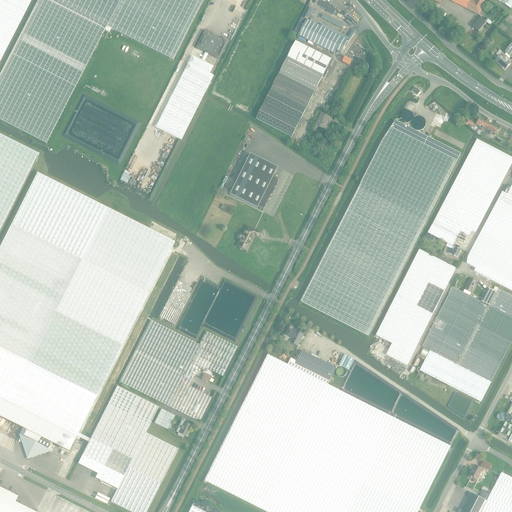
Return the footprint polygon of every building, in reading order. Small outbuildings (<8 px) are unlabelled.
[(38,0),(0,74),(0,120),(46,144),(48,141),(76,85),(105,30),(109,32),(111,29),(173,60),(203,0),(38,0)] [(0,0),(0,62),(23,17),(31,0),(0,0)] [(475,0),(474,2),(471,0),(469,0),(432,0),(439,4),(441,0),(448,0),(479,15),(485,3),(479,0),(475,0)] [(511,0),(495,0),(511,10),(511,0)] [(322,1),(319,6),(327,11),(326,12),(333,16),(334,15),(336,10),(330,7),(331,5),(322,1)] [(323,15),(322,18),(343,28),(344,25),(323,15)] [(354,28),(358,24),(351,17),(347,21),(354,28)] [(487,18),(484,21),(481,18),(472,27),(478,32),(481,34),(492,23),(487,18)] [(296,35),(334,54),(336,51),(341,53),(347,40),(304,19),(296,35)] [(195,48),(205,53),(208,54),(217,59),(226,41),(204,30),(195,48)] [(279,74),(270,90),(306,108),(315,92),(323,76),(331,60),(295,42),(287,58),(279,74)] [(507,61),(509,58),(505,55),(500,50),(496,54),(498,56),(495,61),(505,70),(510,63),(507,61)] [(208,54),(205,53),(201,61),(192,56),(184,70),(209,83),(213,76),(209,74),(213,66),(204,62),(208,54)] [(342,63),(344,63),(349,66),(352,61),(345,57),(342,63)] [(181,140),(209,83),(184,70),(177,85),(155,128),(181,140)] [(306,108),(270,90),(257,119),(292,137),(306,108)] [(412,117),(411,115),(410,114),(409,113),(407,112),(405,113),(404,114),(403,115),(402,116),(402,117),(402,119),(403,120),(405,122),(407,122),(408,122),(410,121),(411,119),(412,117)] [(330,123),(332,119),(321,113),(315,125),(325,130),(329,122),(330,123)] [(481,131),(484,133),(486,129),(488,130),(490,125),(480,118),(476,124),(479,127),(480,125),(483,127),(481,131)] [(301,302),(344,324),(368,336),(428,219),(444,185),(460,154),(395,121),(382,142),(360,185),(301,302)] [(495,128),(490,125),(488,130),(486,129),(484,133),(489,136),(492,132),(496,135),(499,130),(495,128)] [(0,228),(38,153),(0,134),(0,228)] [(511,157),(477,139),(432,225),(458,238),(461,232),(469,236),(472,231),(475,233),(511,162),(511,157)] [(258,206),(263,209),(278,179),(273,177),(277,168),(249,154),(229,195),(256,209),(258,206)] [(146,177),(154,180),(156,172),(148,170),(146,177)] [(0,398),(76,437),(76,436),(78,433),(87,415),(97,396),(104,382),(127,337),(148,294),(174,242),(128,219),(37,173),(11,225),(0,247),(0,398)] [(511,188),(506,185),(503,192),(502,192),(497,201),(468,257),(466,264),(475,269),(474,272),(511,291),(511,188)] [(432,225),(428,233),(438,239),(441,240),(447,243),(453,247),(458,238),(432,225)] [(171,239),(174,233),(164,227),(160,233),(171,239)] [(259,233),(259,232),(258,232),(248,227),(244,235),(242,234),(241,234),(240,234),(239,234),(238,235),(238,236),(238,237),(238,238),(239,239),(241,240),(238,247),(247,252),(250,247),(248,246),(253,236),(256,237),(257,237),(259,233)] [(447,243),(446,246),(451,249),(448,253),(457,258),(461,251),(453,247),(447,243)] [(392,344),(386,355),(405,365),(457,269),(419,250),(396,296),(376,336),(392,344)] [(187,257),(161,320),(176,327),(201,266),(197,265),(198,262),(187,257)] [(471,293),(477,282),(470,278),(465,290),(471,293)] [(444,326),(441,331),(441,332),(432,327),(428,334),(422,347),(429,351),(419,371),(445,384),(468,396),(474,399),(481,403),(483,399),(484,396),(511,342),(511,341),(511,296),(498,289),(496,293),(489,306),(481,302),(452,287),(444,302),(436,318),(446,323),(444,326)] [(488,288),(481,302),(489,306),(496,293),(493,291),(488,288)] [(189,386),(191,381),(183,377),(185,371),(194,375),(198,368),(206,371),(207,369),(221,376),(236,347),(204,331),(198,345),(179,335),(150,320),(119,382),(147,396),(166,406),(192,419),(200,420),(207,406),(212,398),(189,386)] [(435,328),(441,331),(444,326),(438,323),(435,328)] [(297,347),(303,335),(298,332),(297,333),(291,330),(293,326),(289,324),(287,329),(288,329),(285,335),(292,339),(290,343),(297,347)] [(290,359),(287,365),(327,385),(336,368),(302,351),(296,362),(290,359)] [(344,393),(327,385),(287,365),(267,355),(257,375),(246,396),(223,443),(204,481),(266,511),(417,511),(435,477),(451,446),(403,422),(367,404),(350,396),(348,395),(344,393)] [(342,367),(344,368),(348,370),(354,359),(348,357),(342,367)] [(194,376),(194,375),(185,371),(183,377),(191,381),(192,381),(193,379),(194,376)] [(208,383),(211,378),(204,374),(203,375),(201,374),(199,377),(201,379),(208,383)] [(78,433),(76,436),(84,440),(89,442),(78,464),(97,474),(95,478),(117,489),(110,502),(130,511),(146,511),(178,450),(146,434),(145,433),(158,408),(117,387),(90,439),(89,439),(88,438),(86,437),(78,433)] [(69,451),(76,437),(0,398),(0,416),(6,420),(26,430),(23,436),(28,438),(27,439),(22,436),(22,437),(21,437),(26,455),(27,454),(29,455),(29,457),(48,450),(48,449),(51,443),(40,438),(41,437),(69,451)] [(175,416),(161,409),(154,423),(168,430),(175,416)] [(190,430),(191,427),(183,422),(178,433),(186,437),(189,430),(190,430)] [(511,427),(505,423),(500,432),(509,437),(511,430),(511,427)] [(483,462),(481,466),(490,471),(492,466),(483,462)] [(477,481),(483,470),(476,466),(473,472),(472,471),(469,476),(477,481)] [(480,511),(511,511),(511,478),(501,472),(490,493),(480,511)] [(0,511),(34,511),(15,502),(18,496),(0,487),(0,511)] [(480,511),(490,493),(483,490),(479,497),(473,493),(472,493),(463,510),(459,509),(457,511),(480,511)] [(202,504),(202,502),(201,500),(200,500),(199,499),(198,499),(196,499),(196,500),(195,500),(194,502),(193,503),(194,505),(194,506),(196,507),(197,508),(199,508),(201,507),(202,505),(202,504)]
